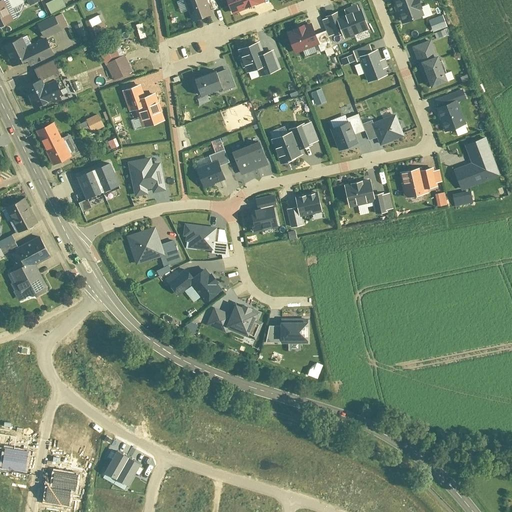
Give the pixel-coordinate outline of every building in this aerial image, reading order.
[(52,12),(71,5),(69,0),(53,0),(48,2),(52,12)] [(180,0),(190,24),(208,17),(207,13),(214,10),(210,0),(180,0)] [(220,0),(228,21),(262,9),(258,0),(220,0)] [(394,0),(403,22),(423,15),(417,0),(394,0)] [(362,3),(325,16),(334,42),(371,29),(362,3)] [(50,11),(33,19),(39,31),(56,24),(50,11)] [(435,32),(450,26),(445,14),(430,20),(435,32)] [(90,20),(93,27),(104,22),(101,15),(90,20)] [(97,31),(108,29),(107,23),(96,25),(97,31)] [(316,23),(289,32),(297,53),(323,43),(316,23)] [(446,29),(436,33),(439,39),(449,35),(446,29)] [(430,37),(410,44),(423,82),(428,81),(430,87),(450,80),(439,50),(435,51),(430,37)] [(21,40),(5,48),(14,66),(26,60),(29,66),(51,55),(44,41),(26,49),(21,40)] [(107,78),(126,69),(118,52),(114,55),(107,42),(93,49),(107,78)] [(262,42),(240,50),(249,74),(260,71),(263,78),(283,70),(276,50),(266,53),(262,42)] [(389,75),(379,46),(366,51),(364,45),(350,49),(353,59),(359,57),(368,83),(389,75)] [(42,77),(46,85),(61,78),(55,65),(51,67),(47,60),(38,64),(44,76),(42,77)] [(212,75),(188,83),(194,102),(218,94),(212,75)] [(42,77),(25,85),(35,105),(60,93),(56,85),(48,89),(42,77)] [(324,89),(315,93),(320,105),(329,101),(324,89)] [(137,90),(122,95),(129,118),(134,116),(140,135),(161,129),(151,96),(140,99),(137,90)] [(438,106),(435,107),(444,132),(465,125),(455,96),(449,98),(446,91),(435,96),(438,106)] [(101,111),(83,119),(89,134),(107,127),(101,111)] [(400,114),(375,123),(384,146),(408,137),(400,114)] [(290,130),(272,136),(282,163),(303,155),(301,148),(318,142),(310,118),(289,126),(290,130)] [(52,120),(35,128),(52,165),(70,157),(52,120)] [(353,120),(335,127),(344,150),(362,143),(353,120)] [(261,138),(232,148),(241,173),(269,162),(261,138)] [(110,141),(113,149),(120,146),(118,139),(110,141)] [(493,181),(478,142),(458,150),(465,168),(448,175),(456,196),(493,181)] [(192,168),(201,193),(221,186),(216,172),(226,168),(221,154),(205,160),(207,163),(192,168)] [(156,157),(131,162),(138,196),(152,194),(151,189),(156,188),(157,193),(170,190),(164,161),(157,163),(156,157)] [(109,164),(78,177),(88,202),(119,188),(109,164)] [(256,178),(260,177),(273,175),(271,166),(254,170),(256,178)] [(419,166),(401,169),(406,198),(426,194),(425,189),(440,186),(436,168),(420,171),(419,166)] [(370,178),(344,183),(349,207),(372,202),(375,215),(393,211),(389,190),(374,193),(370,178)] [(286,208),(290,228),(302,225),(300,215),(322,211),(317,189),(296,193),(299,205),(286,208)] [(447,191),(437,194),(441,207),(451,204),(447,191)] [(456,197),(458,205),(476,203),(475,194),(456,197)] [(30,222),(18,197),(0,206),(13,231),(30,222)] [(246,218),(250,239),(274,234),(270,214),(275,213),(273,203),(252,207),(254,216),(246,218)] [(215,232),(182,226),(180,239),(184,240),(183,244),(188,245),(187,251),(211,255),(215,232)] [(154,230),(126,238),(136,269),(160,262),(162,269),(180,264),(173,242),(159,247),(154,230)] [(0,251),(11,246),(4,232),(0,234),(0,251)] [(48,260),(34,234),(11,246),(20,264),(25,272),(31,269),(48,260)] [(194,259),(165,282),(179,300),(189,292),(201,307),(220,292),(194,259)] [(25,272),(20,264),(6,272),(21,298),(41,287),(31,269),(25,272)] [(229,310),(212,303),(204,322),(227,333),(228,330),(252,341),(261,321),(255,319),(260,310),(253,306),(254,304),(239,297),(237,301),(234,299),(229,310)] [(303,324),(273,324),(273,345),(303,345),(303,324)] [(75,460),(79,436),(59,433),(58,441),(55,441),(54,449),(56,450),(55,457),(75,460)] [(2,468),(24,471),(27,453),(5,449),(2,468)] [(128,458),(116,451),(104,472),(116,479),(128,458)] [(140,464),(128,458),(116,479),(128,485),(140,464)]
